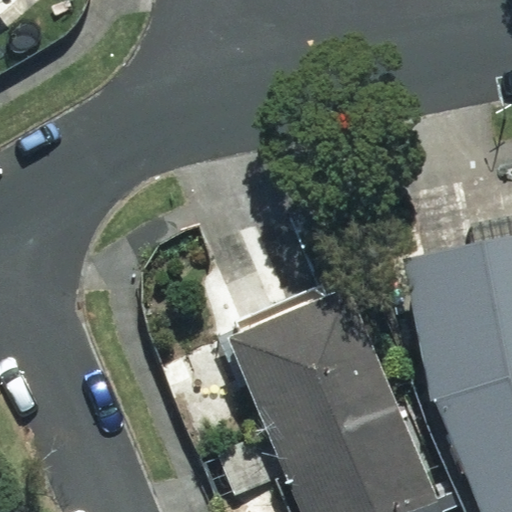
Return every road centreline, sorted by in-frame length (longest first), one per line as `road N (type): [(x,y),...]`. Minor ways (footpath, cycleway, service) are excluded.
road 1 (residential): [(430,66),(155,142),(0,214)]
road 2 (residential): [(0,278),(105,511)]
